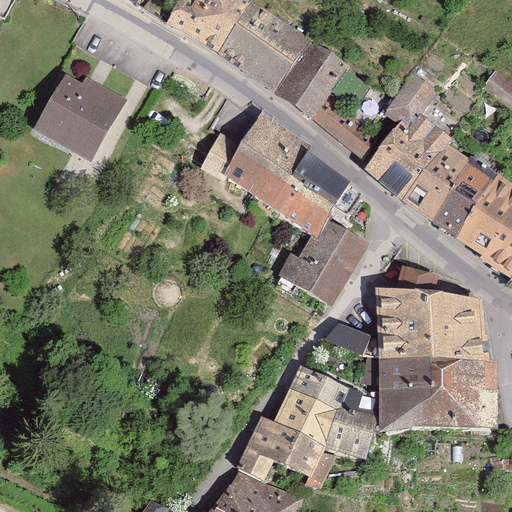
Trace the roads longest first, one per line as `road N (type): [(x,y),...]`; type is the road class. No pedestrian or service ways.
road 1 (residential): [(390,208),(345,317),(324,322),(189,511)]
road 2 (secondary): [(390,208),(306,132),(95,0)]
road 3 (secondary): [(511,305),(390,208)]
